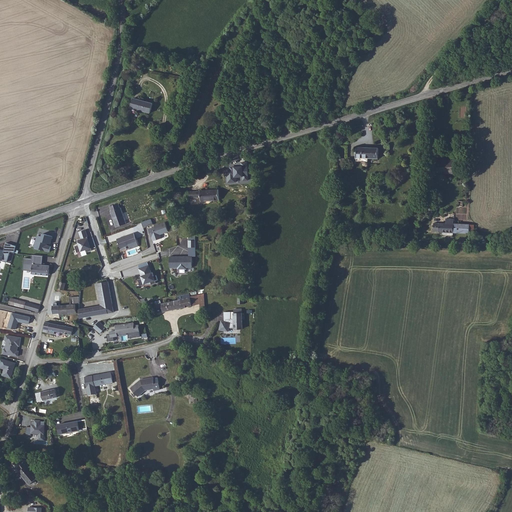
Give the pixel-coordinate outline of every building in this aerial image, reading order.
[(131,107),(150,112),(153,102),(133,97),(131,107)] [(151,113),(148,123),(167,128),(170,119),(151,113)] [(376,149),(356,148),(355,161),(366,162),(366,159),(376,159),(376,149)] [(456,158),(436,157),(435,170),(455,171),(456,158)] [(217,186),(186,190),(187,196),(199,195),(199,199),(218,197),(217,186)] [(118,198),(110,201),(111,204),(110,205),(115,221),(125,218),(121,202),(119,203),(118,198)] [(434,229),(453,230),(454,219),(454,217),(446,217),(446,223),(434,222),(434,229)] [(453,230),(475,232),(476,224),(464,223),(459,222),(459,219),(454,219),(453,230)] [(96,247),(88,221),(81,224),(81,226),(78,227),(81,238),(77,239),(79,244),(75,245),(77,252),(86,250),(87,251),(92,250),(92,248),(96,247)] [(152,240),(162,238),(161,234),(169,232),(166,222),(149,226),(152,240)] [(120,232),(115,233),(118,242),(127,240),(128,244),(136,241),(132,228),(123,230),(123,232),(121,232),(120,232)] [(196,235),(189,235),(188,255),(170,255),(170,268),(192,268),(192,256),(196,256),(196,235)] [(31,269),(48,272),(48,262),(32,259),(31,269)] [(138,279),(140,285),(158,280),(157,274),(153,275),(149,261),(138,264),(142,278),(138,279)] [(87,294),(104,292),(102,273),(81,277),(84,295),(87,294)] [(57,278),(55,285),(64,288),(66,281),(64,280),(63,278),(61,277),(60,277),(59,279),(57,278)] [(186,288),(174,291),(174,296),(152,300),(153,305),(160,304),(161,308),(197,300),(194,291),(186,293),(186,288)] [(65,301),(66,310),(74,310),(74,301),(76,301),(75,296),(69,297),(69,301),(65,301)] [(81,302),(78,302),(77,302),(78,314),(106,311),(105,301),(104,296),(88,298),(81,298),(81,302)] [(37,310),(39,303),(24,299),(22,305),(37,310)] [(57,311),(66,310),(65,301),(57,302),(57,310),(57,311)] [(105,301),(106,311),(114,310),(113,301),(105,301)] [(220,320),(220,330),(230,330),(230,328),(243,328),(243,308),(234,308),(234,311),(224,311),(224,320),(220,320)] [(15,318),(1,314),(0,316),(0,325),(13,329),(15,318)] [(98,318),(92,325),(95,327),(97,330),(99,328),(103,324),(100,321),(99,320),(98,318)] [(45,319),(43,329),(51,332),(52,329),(72,335),(73,331),(71,330),(72,327),(45,319)] [(134,322),(115,324),(116,330),(110,330),(110,334),(107,335),(108,340),(119,339),(119,338),(140,336),(139,324),(134,325),(134,322)] [(3,347),(2,352),(17,355),(17,350),(15,350),(15,348),(16,348),(17,345),(18,345),(20,336),(5,334),(4,339),(6,340),(4,348),(3,347)] [(16,363),(0,359),(0,364),(1,365),(0,368),(5,370),(4,376),(13,378),(14,372),(13,371),(14,367),(15,367),(16,363)] [(50,368),(42,370),(45,376),(52,372),(50,368)] [(111,380),(110,369),(83,373),(86,391),(94,390),(93,383),(111,380)] [(152,387),(153,389),(158,388),(158,387),(156,377),(152,378),(152,376),(139,378),(129,386),(136,394),(143,389),(152,387)] [(53,382),(34,389),(37,397),(56,390),(53,382)] [(31,422),(26,422),(26,430),(31,430),(31,429),(38,429),(38,435),(44,435),(44,416),(40,416),(40,415),(34,415),(34,416),(31,416),(31,422)] [(73,417),(57,420),(59,429),(77,425),(86,423),(84,415),(77,416),(77,419),(73,419),(73,417)] [(18,466),(17,467),(27,480),(36,472),(26,460),(27,459),(25,456),(15,463),(18,466)] [(38,504),(25,502),(24,509),(30,509),(30,511),(29,511),(28,511),(37,511),(38,511),(37,511),(38,504)]
